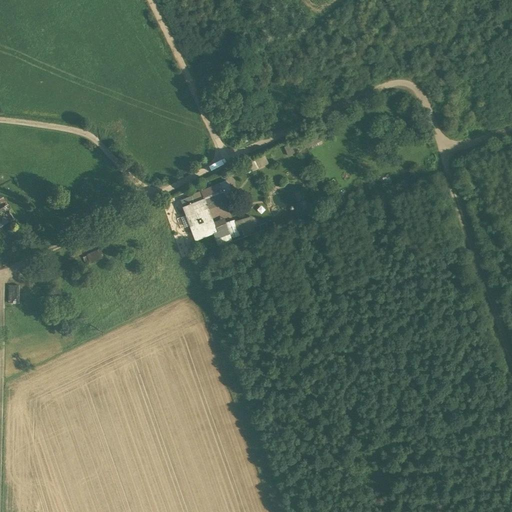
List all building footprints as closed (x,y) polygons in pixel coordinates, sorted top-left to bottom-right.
[(328,125),(303,137),(308,147),(325,140),(327,142),(335,138),(328,125)] [(288,156),(297,153),(293,144),(284,147),(288,156)] [(247,162),(236,167),(238,173),(250,168),(247,162)] [(219,184),(201,192),(203,198),(207,207),(208,206),(226,199),(219,184)] [(3,195),(0,196),(0,225),(14,219),(3,195)] [(180,200),(182,207),(194,202),(191,195),(180,200)] [(207,207),(203,198),(194,202),(182,207),(196,241),(218,232),(208,206),(207,207)] [(234,220),(225,224),(231,240),(240,236),(234,220)] [(101,249),(86,255),(89,263),(104,257),(101,249)] [(77,260),(60,268),(63,274),(80,267),(77,260)] [(7,285),(7,303),(17,303),(17,285),(7,285)]
